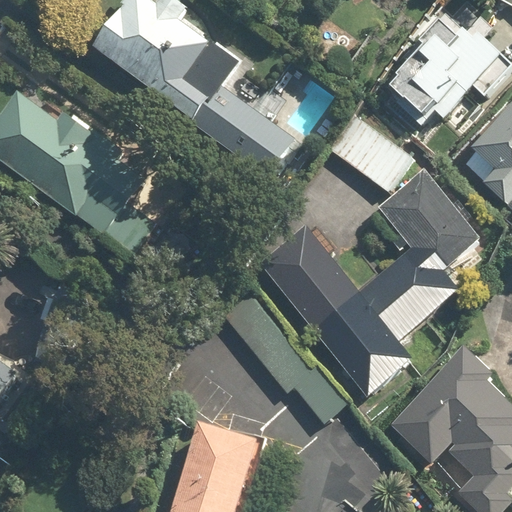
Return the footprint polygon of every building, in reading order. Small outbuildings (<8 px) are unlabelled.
[(167,0),(126,0),(95,44),(284,178),(310,141),(243,94),(262,67),(167,0)] [(471,39),(451,22),(431,44),(434,47),(418,65),(413,61),(390,87),(407,102),(404,106),(430,128),(444,112),(455,120),(481,90),(491,99),(511,73),(511,66),(506,61),(510,56),(479,30),(471,39)] [(25,86),(0,120),(0,158),(145,263),(201,184),(122,127),(113,140),(75,113),(71,118),(25,86)] [(420,154),(363,117),(336,156),(393,196),(420,154)] [(511,118),(483,148),(490,155),(476,169),(511,203),(511,118)] [(323,229),(273,268),(378,401),(428,362),(411,341),(472,293),(455,273),(496,240),(437,167),(384,209),(418,251),(370,289),(323,229)] [(259,297),(232,318),(292,395),(301,388),(331,427),(356,407),(324,367),(318,372),(259,297)] [(511,511),(511,385),(473,345),(396,423),(439,467),(455,452),(479,478),(461,495),(477,511),(511,511)] [(0,404),(24,374),(0,354),(0,404)] [(242,511),(264,444),(203,426),(177,511),(242,511)]
